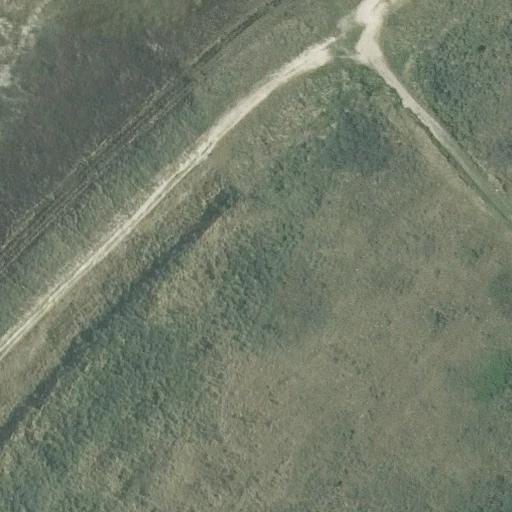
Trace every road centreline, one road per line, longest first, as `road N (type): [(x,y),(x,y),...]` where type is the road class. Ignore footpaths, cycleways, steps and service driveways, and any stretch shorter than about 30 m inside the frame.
road 1 (track): [(0,341),(81,256),(341,27)]
road 2 (track): [(0,254),(109,146),(281,0)]
